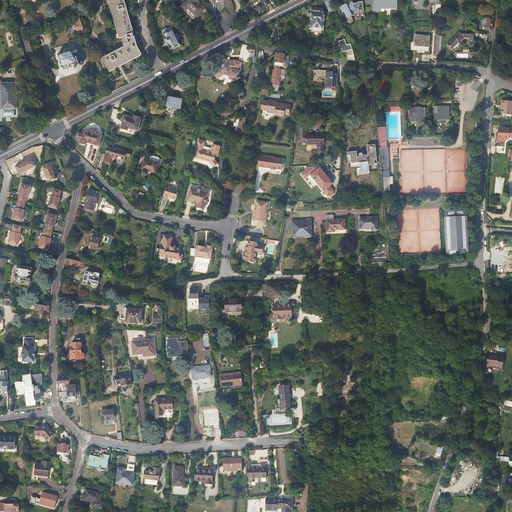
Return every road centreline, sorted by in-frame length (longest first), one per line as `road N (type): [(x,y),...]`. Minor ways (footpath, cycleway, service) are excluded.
road 1 (unclassified): [(481,261),(485,331),(431,511)]
road 2 (unclassified): [(238,34),(344,62),(475,68),(489,76)]
road 3 (residential): [(55,410),(53,294),(78,169)]
road 4 (secondary): [(54,128),(238,34)]
road 5 (residential): [(274,441),(137,449),(83,437)]
road 6 (unclassified): [(489,76),(481,261)]
road 7 (residential): [(78,169),(84,166),(131,210),(229,228)]
road 8 (unclassified): [(320,275),(481,261)]
